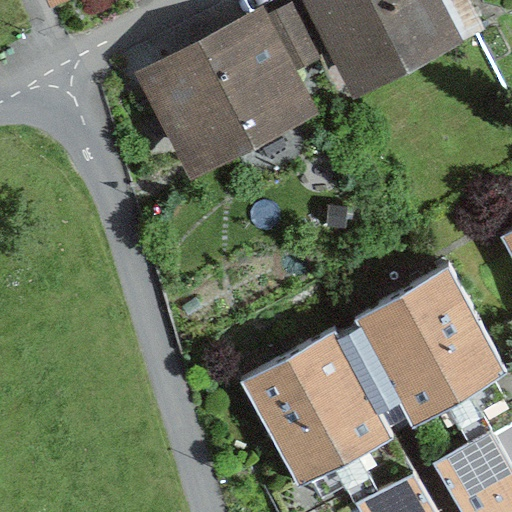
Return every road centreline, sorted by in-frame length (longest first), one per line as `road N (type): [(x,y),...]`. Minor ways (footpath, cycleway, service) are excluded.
road 1 (residential): [(206,511),(115,196),(59,71)]
road 2 (residential): [(59,71),(189,0)]
